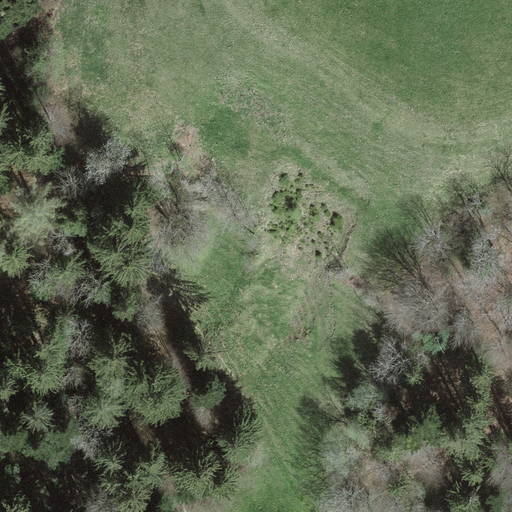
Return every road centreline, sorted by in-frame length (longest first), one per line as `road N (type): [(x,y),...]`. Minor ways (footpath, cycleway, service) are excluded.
road 1 (track): [(366,511),(511,445)]
road 2 (track): [(251,390),(278,465),(312,511)]
